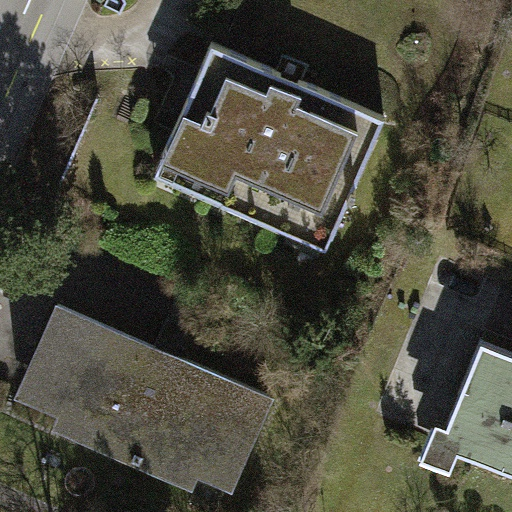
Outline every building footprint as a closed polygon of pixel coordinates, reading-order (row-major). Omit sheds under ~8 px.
[(354,185),(385,114),(303,79),(300,77),(296,87),(278,79),(282,69),(277,67),(213,39),(161,157),(333,232),(350,195),(353,196),(358,186),(354,185)] [(282,56),(277,67),(282,69),(278,79),(296,87),(300,77),(303,79),(308,67),(282,56)] [(333,232),(161,157),(153,174),(326,248),(333,232)] [(232,481),(270,393),(60,302),(22,390),(93,421),(88,434),(141,457),(147,444),(232,481)] [(511,349),(484,338),(449,424),(442,440),(460,447),(511,468),(511,349)] [(442,440),(449,424),(436,419),(423,453),(453,465),(460,447),(442,440)]
